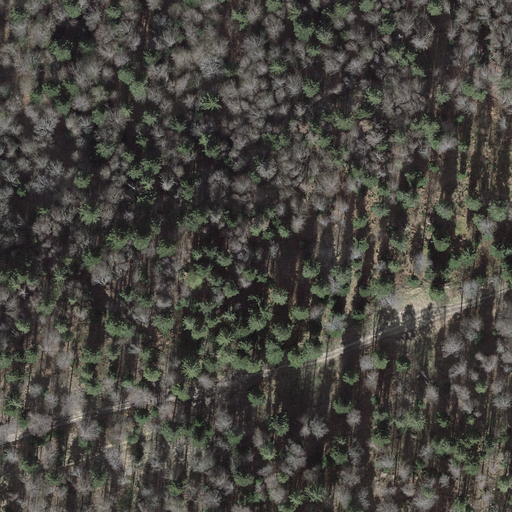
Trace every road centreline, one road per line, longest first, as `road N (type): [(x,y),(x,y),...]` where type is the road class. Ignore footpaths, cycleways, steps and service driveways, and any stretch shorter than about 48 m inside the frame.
road 1 (track): [(511,285),(333,351),(0,441)]
road 2 (track): [(0,487),(165,428),(202,408),(226,379)]
